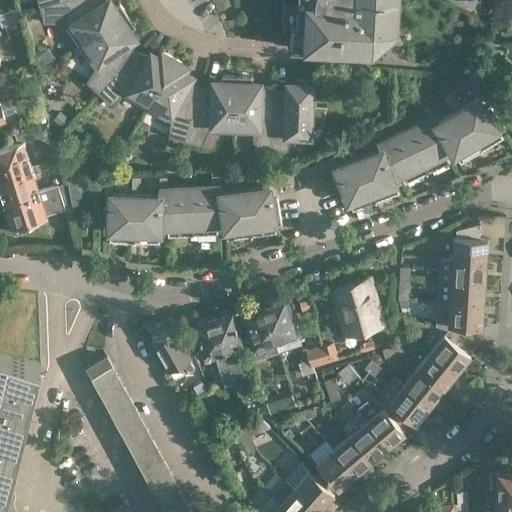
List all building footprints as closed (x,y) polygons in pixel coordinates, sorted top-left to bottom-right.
[(98,0),(62,0),(39,7),(44,23),(63,22),(79,45),(128,14),(120,2),(113,6),(107,0),(105,0),(100,3),(98,0)] [(314,44),(357,46),(371,33),(379,42),(391,31),(383,22),(393,13),(393,0),(296,0),(295,22),(290,21),(288,42),(288,47),(314,49),(314,44)] [(0,12),(0,16),(3,26),(22,20),(18,7),(0,12)] [(128,14),(79,45),(95,69),(86,82),(98,93),(134,54),(127,43),(133,39),(129,30),(136,26),(128,14)] [(134,54),(98,93),(110,105),(123,95),(146,109),(175,58),(162,51),(158,57),(149,54),(146,61),(134,54)] [(39,71),(48,65),(44,58),(35,64),(39,71)] [(175,58),(146,109),(169,122),(168,137),(183,142),(200,91),(188,84),(191,77),(184,72),(187,65),(175,58)] [(36,73),(33,64),(21,68),(24,77),(36,73)] [(212,91),(200,91),(183,142),(199,146),(205,132),(232,133),(236,75),(222,74),(222,82),(213,84),(212,91)] [(252,134),(255,148),(272,149),(272,93),(258,93),(258,85),(249,83),(249,75),(236,75),(232,133),(252,134)] [(272,93),(272,149),(288,149),(292,134),(310,135),(310,128),(327,129),(327,105),(316,105),(317,78),(297,77),(297,85),(287,86),(287,94),(272,93)] [(311,167),(314,175),(331,168),(345,205),(351,203),(353,208),(399,191),(396,182),(404,179),(405,182),(450,160),(449,157),(456,153),(461,161),(503,136),(500,131),(506,128),(477,80),(471,83),(478,96),(461,106),(453,93),(446,96),(454,110),(438,120),(429,105),(423,108),(428,118),(387,138),(383,129),(376,133),(381,147),(337,164),(333,155),(311,167)] [(0,101),(0,100),(0,117),(5,117),(5,116),(14,112),(10,98),(0,101)] [(62,117),(54,128),(61,133),(69,122),(62,117)] [(0,174),(31,164),(24,140),(0,147),(0,174)] [(31,164),(0,174),(0,199),(4,198),(4,199),(39,190),(31,164)] [(110,234),(110,240),(159,241),(160,232),(168,232),(169,235),(218,232),(218,229),(226,228),(228,238),(277,231),(276,225),(282,224),(276,185),(294,182),(293,174),(268,174),(269,184),(222,191),(220,175),(212,176),(212,185),(167,187),(167,177),(160,177),(160,194),(140,193),(141,177),(133,177),(132,193),(112,192),(113,178),(106,178),(104,234),(110,234)] [(86,190),(69,179),(74,207),(86,190)] [(30,227),(28,219),(66,207),(59,183),(39,190),(4,199),(12,224),(14,223),(16,232),(30,227)] [(455,236),(453,258),(487,260),(488,237),(481,237),(482,222),(458,228),(457,236),(455,236)] [(441,279),(485,281),(487,260),(453,258),(442,257),(441,279)] [(411,277),(412,266),(401,266),(400,277),(411,277)] [(344,335),(385,324),(372,275),(331,287),(344,335)] [(410,299),(411,277),(400,277),(399,287),(400,298),(410,299)] [(439,300),(484,303),(485,281),(441,279),(439,300)] [(302,343),(286,295),(274,299),(272,298),(268,300),(267,301),(263,302),(275,339),(279,350),(302,343)] [(312,308),(309,298),(301,300),(303,310),(312,308)] [(482,325),(484,303),(439,300),(438,326),(452,330),(479,341),(481,336),(482,325)] [(253,306),(240,310),(254,350),(265,347),(264,342),(275,339),(263,302),(260,304),(258,303),(253,304),(253,306)] [(232,309),(214,315),(235,381),(240,393),(249,390),(244,374),(241,370),(240,370),(233,347),(241,344),(242,340),(232,309)] [(235,381),(214,315),(194,321),(204,354),(214,351),(225,385),(235,381)] [(173,328),(152,340),(169,372),(181,365),(185,372),(195,367),(173,328)] [(479,341),(452,330),(447,336),(445,334),(431,351),(457,373),(471,355),(478,346),(479,341)] [(322,344),(327,362),(339,358),(332,341),(322,344)] [(393,344),(396,354),(406,351),(403,341),(393,344)] [(314,366),(327,362),(322,344),(308,348),(311,357),(314,366)] [(384,358),(396,354),(393,344),(381,348),(384,358)] [(40,367),(42,362),(0,351),(0,504),(35,366),(40,367)] [(457,373),(431,351),(418,368),(444,389),(457,373)] [(91,376),(113,365),(107,354),(85,365),(91,376)] [(368,356),(363,363),(373,371),(378,365),(368,356)] [(311,357),(299,361),(303,373),(315,370),(314,366),(311,357)] [(266,360),(254,364),(257,375),(269,371),(266,360)] [(97,387),(118,376),(113,365),(91,376),(97,387)] [(444,389),(418,368),(404,384),(430,406),(444,389)] [(103,398),(124,386),(118,376),(97,387),(103,398)] [(416,423),(430,406),(404,384),(394,376),(377,398),(383,406),(404,430),(412,420),(416,423)] [(328,390),(337,387),(333,377),(324,380),(328,390)] [(202,380),(194,385),(198,392),(206,387),(202,380)] [(109,409),(130,397),(124,386),(103,398),(109,409)] [(337,387),(328,390),(331,400),(340,397),(337,387)] [(115,419),(136,408),(130,397),(109,409),(115,419)] [(303,409),(306,418),(316,414),(313,405),(303,409)] [(383,406),(367,420),(389,446),(405,432),(404,430),(383,406)] [(136,408),(115,419),(121,431),(142,419),(136,408)] [(296,421),(306,418),(303,409),(293,412),(296,421)] [(373,460),(389,446),(367,420),(360,412),(344,426),(351,434),(373,460)] [(221,427),(214,414),(208,418),(214,431),(221,427)] [(126,441),(148,430),(142,419),(121,431),(126,441)] [(247,436),(259,431),(271,427),(264,419),(244,427),(247,436)] [(239,440),(247,436),(244,427),(235,430),(239,440)] [(132,452),(153,441),(148,430),(126,441),(132,452)] [(215,434),(222,448),(229,445),(222,430),(215,434)] [(351,434),(334,448),(335,449),(357,474),(373,460),(351,434)] [(340,489),(357,474),(335,449),(334,448),(326,438),(309,453),(318,463),(340,489)] [(153,441),(132,452),(138,463),(159,451),(153,441)] [(159,451),(138,463),(144,473),(165,462),(159,451)] [(165,462),(144,473),(149,484),(171,473),(165,462)] [(319,510),(333,493),(308,471),(299,464),(285,480),(296,490),(319,510)] [(511,470),(497,470),(497,471),(490,471),(488,473),(488,485),(490,487),(497,487),(497,496),(511,495),(511,470)] [(158,501),(179,489),(174,478),(152,490),(158,501)] [(316,511),(319,510),(296,490),(294,487),(285,480),(271,496),(280,503),(289,511),(316,511)] [(458,501),(468,501),(467,488),(457,489),(458,501)] [(164,511),(185,500),(179,489),(158,501),(164,511)] [(511,511),(511,495),(497,496),(496,511),(511,511)] [(185,500),(164,511),(189,511),(191,511),(185,500)] [(434,511),(458,511),(458,501),(434,503),(434,511)] [(458,511),(468,511),(468,504),(468,501),(458,501),(458,511)] [(289,511),(280,503),(271,511),(289,511)]
